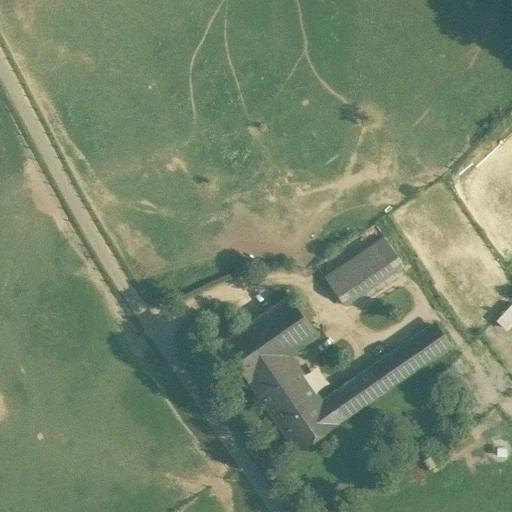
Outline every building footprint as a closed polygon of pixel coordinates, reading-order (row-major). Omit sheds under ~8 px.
[(382,237),(324,277),(341,302),(399,261),(382,237)] [(289,293),(220,339),(247,379),(288,351),(316,332),(289,293)] [(504,329),(511,320),(511,303),(510,302),(494,319),(504,329)] [(422,328),(388,352),(403,375),(438,352),(422,328)] [(316,332),(288,351),(297,363),(324,345),(316,332)] [(288,351),(247,379),(277,424),(319,396),(297,363),(288,351)] [(388,352),(367,366),(383,389),(403,375),(388,352)] [(367,366),(320,398),(336,421),(383,389),(367,366)] [(445,375),(453,405),(470,400),(461,370),(445,375)] [(319,396),(277,424),(295,449),(336,421),(320,398),(319,396)]
